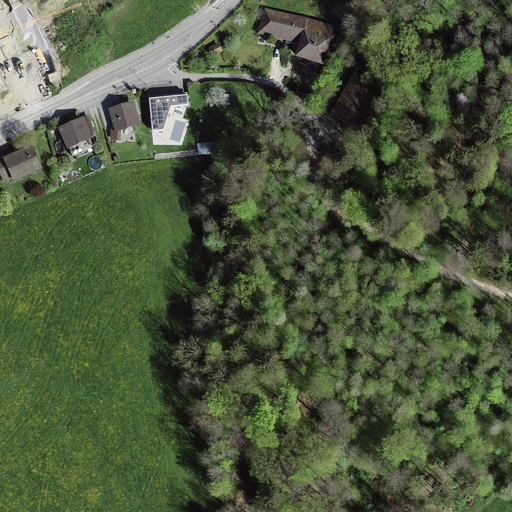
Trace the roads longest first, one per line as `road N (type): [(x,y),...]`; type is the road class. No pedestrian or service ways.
road 1 (track): [(511,297),(430,265),(340,207),(314,162),(298,102)]
road 2 (tertiary): [(0,134),(151,64)]
road 3 (residential): [(298,102),(251,77),(165,74),(151,64)]
